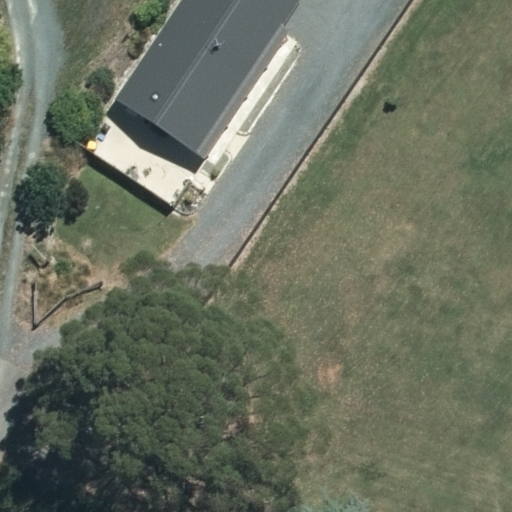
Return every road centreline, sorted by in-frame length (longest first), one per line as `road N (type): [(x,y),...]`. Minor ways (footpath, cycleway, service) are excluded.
road 1 (track): [(391,0),(255,200),(0,395)]
road 2 (track): [(0,341),(25,185),(24,33),(12,0)]
